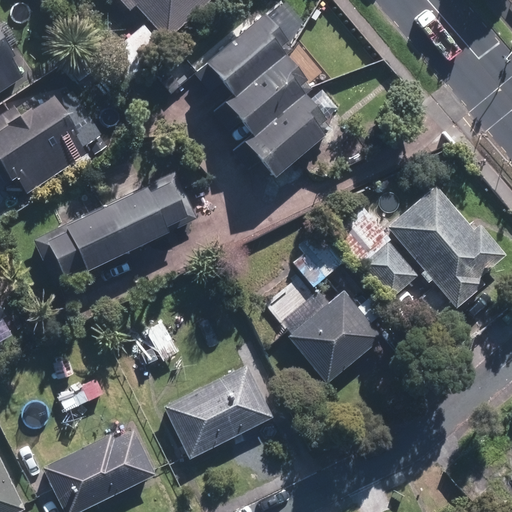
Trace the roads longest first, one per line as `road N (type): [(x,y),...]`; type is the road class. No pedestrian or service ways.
road 1 (residential): [(272,511),(420,434),(511,358)]
road 2 (secondary): [(427,0),(511,97)]
